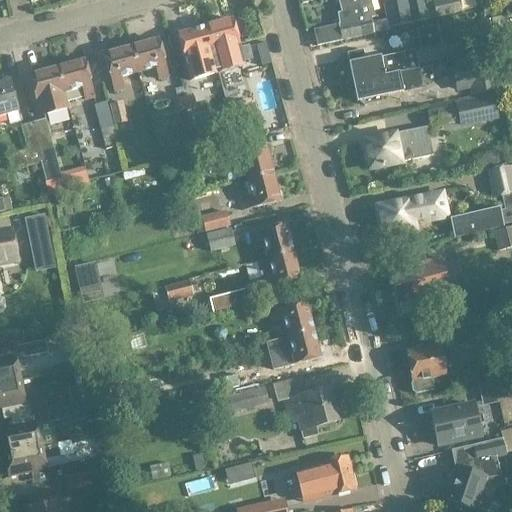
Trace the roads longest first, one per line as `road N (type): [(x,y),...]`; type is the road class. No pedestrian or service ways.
road 1 (residential): [(404,511),(278,0)]
road 2 (residential): [(0,37),(146,0)]
